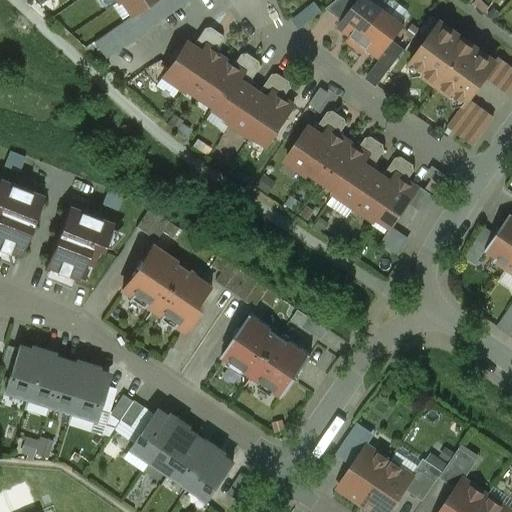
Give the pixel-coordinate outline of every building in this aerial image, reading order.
[(152,0),(134,13),(92,42),(105,60),(188,0),(152,0)] [(125,0),(134,13),(152,0),(125,0)] [(336,0),(326,9),(341,21),(357,0),(336,0)] [(369,0),(357,0),(341,21),(342,22),(338,26),(346,32),(350,35),(346,41),(355,48),(384,11),(369,0)] [(307,8),(292,19),(300,28),(314,17),(307,8)] [(403,26),(384,11),(355,48),(362,53),(366,47),(379,57),(382,53),(382,54),(392,41),(403,26)] [(464,40),(440,22),(409,65),(464,105),(469,99),(484,78),(495,62),(471,45),(470,46),(466,44),(463,41),(464,40)] [(182,90),(186,83),(196,69),(191,66),(214,31),(208,27),(203,28),(191,46),(185,42),(161,76),(182,90)] [(186,83),(201,93),(224,59),(214,53),(221,42),(221,35),(214,31),(191,66),(196,69),(186,83)] [(403,49),(392,41),(382,54),(383,54),(366,77),(377,85),(403,49)] [(201,93),(215,103),(224,89),(229,92),(254,58),(247,53),(241,54),(234,66),(224,59),(201,93)] [(211,109),(231,123),(253,89),(248,85),(260,67),(259,61),(254,58),(229,92),(224,89),(215,103),(211,109)] [(495,62),(484,78),(509,95),(511,91),(511,68),(498,58),(495,62)] [(250,136),(255,129),(265,116),(259,112),(282,77),(277,73),(272,74),(259,93),(253,89),(231,123),(250,136)] [(289,82),(282,77),(259,112),(265,116),(255,129),(271,140),(293,106),(283,99),(290,88),(289,82)] [(320,88),(308,104),(317,110),(329,94),(320,88)] [(469,99),(464,105),(448,127),(471,144),(492,117),(469,99)] [(306,174),(311,168),(320,153),(314,150),(338,114),(336,113),(333,111),(327,112),(315,130),(309,126),(285,161),(306,174)] [(311,168),(325,177),(348,143),(338,136),(346,125),(345,119),(338,114),(314,150),(320,153),(311,168)] [(325,177),(338,186),(348,173),(352,177),(377,141),(370,137),(365,138),(357,149),(348,143),(325,177)] [(334,193),(354,206),(377,172),(372,169),(384,150),(383,145),(377,141),(352,177),(348,173),(338,186),(334,193)] [(374,220),(379,213),(388,200),(382,195),(406,160),(400,157),(395,158),(382,176),(377,172),(354,206),(374,220)] [(393,223),(406,204),(417,189),(406,182),(414,171),(412,165),(406,160),(382,195),(388,200),(379,213),(393,223)] [(43,196),(0,178),(0,249),(19,257),(43,196)] [(418,186),(417,189),(406,204),(426,216),(438,198),(418,186)] [(69,206),(44,267),(77,280),(84,263),(92,266),(98,250),(102,251),(113,223),(69,206)] [(168,222),(148,208),(135,228),(155,241),(161,232),(168,222)] [(492,262),(505,271),(511,261),(511,215),(510,214),(495,235),(484,252),(494,259),(492,262)] [(178,229),(168,222),(161,232),(171,238),(178,229)] [(409,240),(390,228),(379,244),(398,256),(409,240)] [(495,235),(484,228),(463,258),(475,265),(484,252),(495,235)] [(172,261),(151,246),(121,290),(129,295),(128,298),(142,307),(143,305),(151,310),(179,270),(170,264),(172,261)] [(228,263),(218,256),(211,265),(221,272),(228,263)] [(221,272),(215,282),(234,295),(247,276),(228,263),(221,272)] [(188,276),(179,270),(151,310),(159,316),(157,318),(171,328),(173,325),(181,331),(211,287),(189,273),(188,276)] [(267,289),(247,276),(234,295),(254,309),(261,299),(267,289)] [(267,289),(261,299),(271,306),(277,296),(267,289)] [(511,330),(511,302),(496,327),(509,335),(511,330)] [(308,317),(297,310),(291,320),(301,327),(308,317)] [(250,314),(220,357),(229,363),(227,365),(241,375),(243,372),(251,378),(278,337),(269,331),(271,328),(250,314)] [(327,330),(308,317),(301,327),(320,340),(327,330)] [(278,337),(251,378),(258,383),(257,386),(271,395),(272,392),(281,398),(310,355),(289,340),(287,343),(278,337)] [(17,349),(6,345),(0,364),(0,368),(10,372),(17,349)] [(30,350),(18,346),(10,372),(4,392),(27,399),(42,351),(31,348),(30,350)] [(42,351),(27,399),(49,406),(63,360),(52,357),(52,354),(42,351)] [(74,364),(63,360),(49,406),(70,413),(85,365),(75,361),(74,364)] [(96,368),(85,365),(70,413),(93,420),(108,374),(95,371),(96,368)] [(123,393),(110,413),(119,420),(132,400),(123,393)] [(134,400),(120,420),(129,427),(143,407),(134,400)] [(129,449),(149,463),(177,421),(172,418),(171,420),(167,417),(156,410),(129,449)] [(117,421),(108,416),(103,424),(111,430),(117,421)] [(149,463),(167,475),(195,436),(185,430),(181,427),(182,425),(177,421),(149,463)] [(370,433),(357,424),(339,452),(352,460),(370,433)] [(167,475),(187,488),(215,447),(210,444),(209,446),(205,443),(195,436),(167,475)] [(49,446),(38,442),(34,454),(46,457),(49,446)] [(389,461),(366,445),(337,488),(360,504),(389,461)] [(221,451),(215,447),(187,488),(207,502),(233,463),(223,456),(219,453),(221,451)] [(442,472),(438,478),(456,489),(461,481),(462,482),(476,460),(459,448),(442,472)] [(442,472),(422,459),(416,469),(435,482),(438,478),(442,472)] [(389,461),(360,504),(371,511),(387,511),(403,489),(412,476),(411,476),(389,461)] [(435,482),(416,469),(411,476),(412,476),(403,489),(422,501),(435,482)] [(241,474),(227,493),(237,500),(251,481),(241,474)] [(456,489),(440,511),(475,511),(485,497),(462,482),(461,481),(456,489)] [(507,511),(485,497),(475,511),(507,511)]
